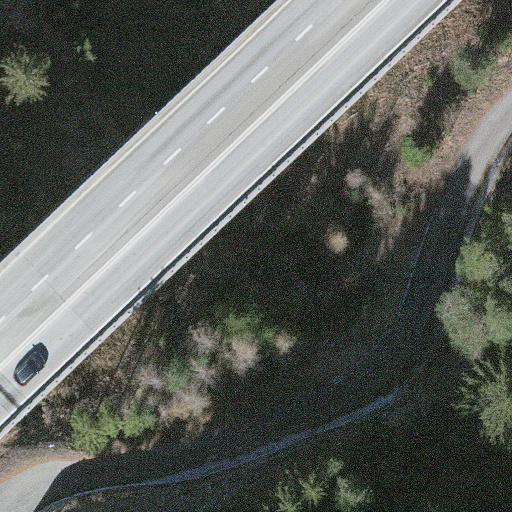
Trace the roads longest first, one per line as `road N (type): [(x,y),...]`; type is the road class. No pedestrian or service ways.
road 1 (unclassified): [(511,114),(473,170),(407,354),(342,411),(41,482),(5,511)]
road 2 (primary): [(362,0),(0,349)]
